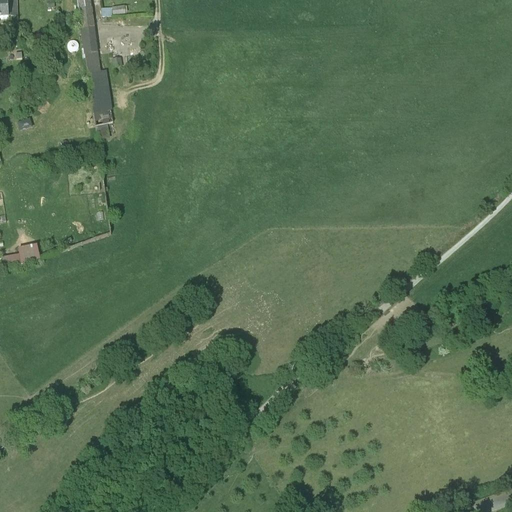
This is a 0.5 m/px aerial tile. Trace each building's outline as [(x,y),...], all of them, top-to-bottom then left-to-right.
[(6,0),(7,2),(8,18),(16,18),(15,0),(6,0)] [(89,0),(76,0),(85,54),(97,52),(89,0)] [(0,2),(0,19),(8,19),(8,18),(7,2),(0,2)] [(124,6),(111,8),(112,15),(125,14),(124,6)] [(111,8),(100,9),(101,18),(111,18),(111,8)] [(17,19),(9,20),(9,29),(17,29),(17,19)] [(97,52),(85,54),(87,74),(100,72),(97,52)] [(120,59),(111,60),(112,68),(121,67),(120,59)] [(100,72),(87,74),(94,127),(107,125),(112,124),(111,112),(106,71),(100,72)] [(107,125),(94,127),(98,142),(98,141),(110,139),(107,125)] [(18,257),(0,260),(0,261),(2,273),(39,260),(37,247),(18,251),(18,257)]
